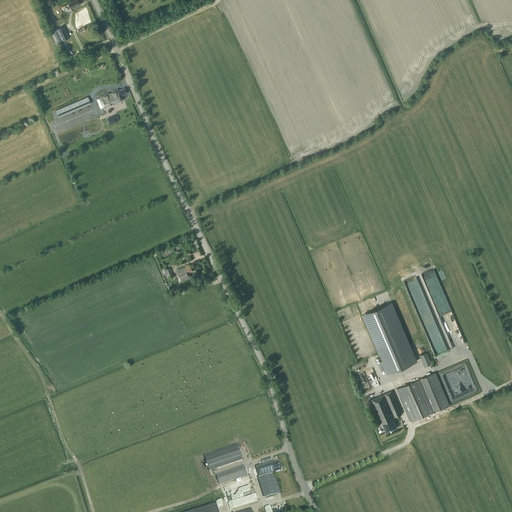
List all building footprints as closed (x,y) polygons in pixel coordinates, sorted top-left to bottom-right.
[(75,7),(79,4),(79,3),(79,2),(77,0),(74,0),(68,3),(68,4),(64,5),(67,10),(70,9),(75,7)] [(69,37),(64,25),(56,29),(62,41),(69,37)] [(115,102),(116,103),(119,102),(119,101),(124,100),(122,95),(127,93),(125,88),(119,90),(118,89),(99,97),(103,109),(114,104),(113,102),(115,102)] [(91,103),(88,96),(55,110),(58,117),(91,103)] [(117,115),(108,119),(110,124),(119,121),(117,115)] [(189,272),(193,271),(191,266),(187,268),(187,267),(176,271),(181,281),(191,277),(189,272)] [(169,278),(173,276),(170,268),(166,269),(164,270),(167,278),(169,278)] [(416,360),(391,302),(363,315),(382,361),(378,362),(382,371),(386,369),(388,373),(416,360)] [(432,364),(427,352),(419,355),(424,367),(432,364)] [(450,405),(436,372),(396,388),(410,421),(450,405)] [(393,417),(402,414),(392,390),(371,400),(381,423),(382,422),(386,432),(397,427),(393,417)] [(243,460),(237,444),(204,456),(209,471),(243,460)] [(271,458),(267,459),(262,461),(263,464),(271,461),(271,462),(256,467),(266,501),(278,497),(278,495),(281,494),(279,488),(276,489),(273,481),(276,481),(273,473),(282,470),(279,462),(275,463),(274,462),(274,461),(272,462),(271,458)] [(248,475),(244,466),(216,475),(219,485),(248,475)] [(247,496),(245,491),(230,495),(232,500),(247,496)]
